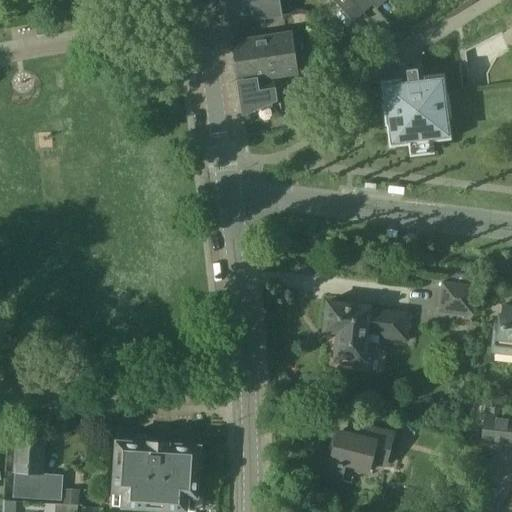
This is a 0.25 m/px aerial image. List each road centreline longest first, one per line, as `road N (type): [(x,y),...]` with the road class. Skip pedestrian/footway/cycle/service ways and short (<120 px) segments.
road 1 (tertiary): [(511,227),(227,197)]
road 2 (residential): [(0,400),(248,394)]
road 3 (residential): [(203,24),(0,59)]
road 4 (tertiary): [(248,394),(227,197)]
road 5 (residential): [(227,197),(203,24)]
